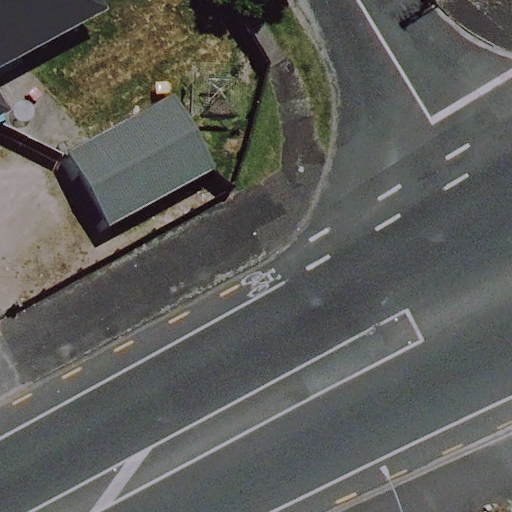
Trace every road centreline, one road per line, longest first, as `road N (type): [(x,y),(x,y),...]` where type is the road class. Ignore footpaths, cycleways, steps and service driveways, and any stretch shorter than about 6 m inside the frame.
road 1 (primary): [(511,276),(65,511)]
road 2 (residential): [(511,247),(359,0)]
